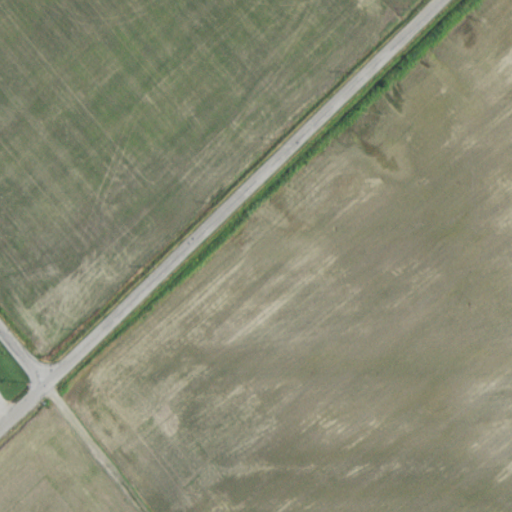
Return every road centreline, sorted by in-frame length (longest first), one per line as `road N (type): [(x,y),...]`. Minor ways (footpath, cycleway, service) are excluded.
road 1 (residential): [(45,386),(439,0)]
road 2 (residential): [(139,511),(45,386)]
